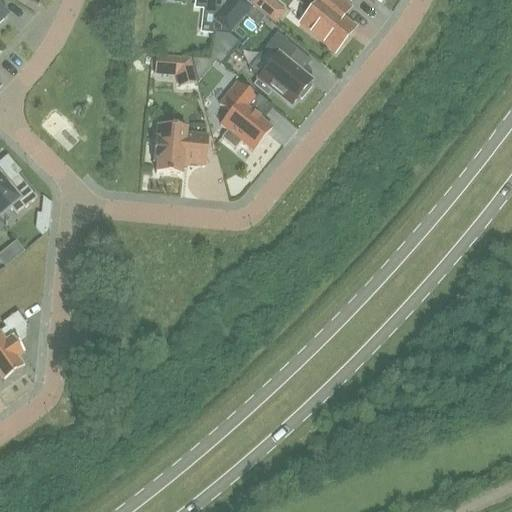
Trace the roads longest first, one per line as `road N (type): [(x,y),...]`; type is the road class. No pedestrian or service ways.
road 1 (primary): [(511,120),(412,244),(305,355),(124,511)]
road 2 (residential): [(68,207),(229,221),(254,213),(422,0)]
road 3 (primary): [(191,511),(389,331),(511,187)]
road 4 (residential): [(68,207),(52,383),(43,405),(0,436)]
road 5 (residential): [(0,109),(45,57),(74,0)]
